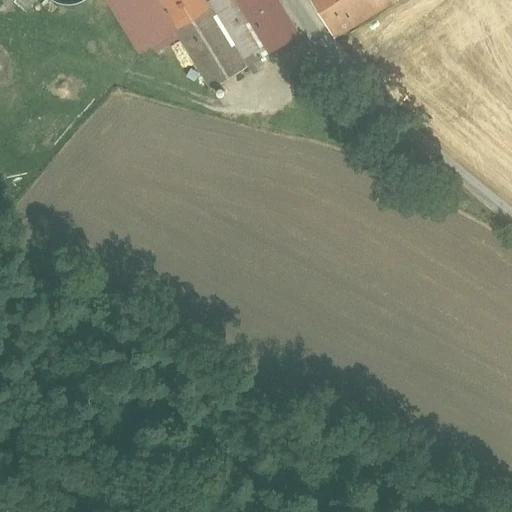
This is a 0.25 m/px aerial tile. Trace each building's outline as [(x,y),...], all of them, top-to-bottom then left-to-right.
[(14,0),(14,1),(25,11),(35,0),(14,0)] [(159,41),(134,0),(109,0),(141,53),(159,41)] [(177,30),(158,0),(134,0),(159,41),(177,30)] [(205,0),(158,0),(177,30),(210,9),(207,2),(206,1),(205,0)] [(298,35),(276,0),(210,0),(207,2),(210,9),(211,8),(247,67),(298,35)] [(312,0),(335,36),(394,0),(312,0)] [(210,9),(177,30),(212,88),(247,67),(211,8),(210,9)]
